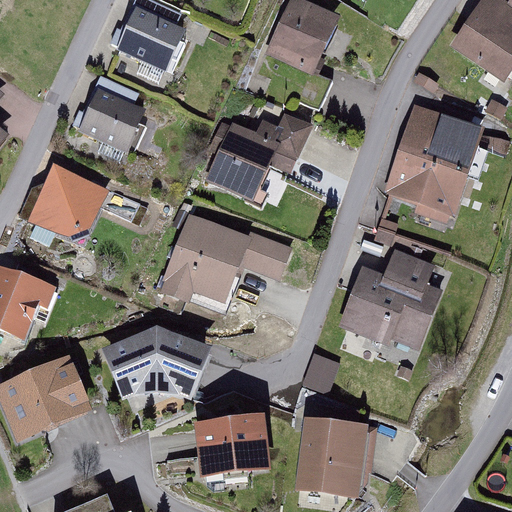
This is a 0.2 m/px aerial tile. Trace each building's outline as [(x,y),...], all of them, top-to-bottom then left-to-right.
[(349,17),(305,0),(295,0),(273,54),(325,75),(349,17)] [(511,3),(506,0),(483,0),(453,47),(509,83),(511,78),(511,3)] [(191,27),(136,6),(120,48),(175,70),(191,27)] [(443,89),(419,76),(413,86),(438,99),(443,89)] [(0,87),(0,153),(12,138),(0,128),(0,107),(10,95),(0,87)] [(148,107),(99,90),(84,133),(133,150),(148,107)] [(510,110),(492,102),(485,117),(503,125),(510,110)] [(488,132),(416,109),(389,196),(460,219),(488,132)] [(263,139),(230,126),(207,182),(262,205),(276,172),(295,179),(317,127),(291,117),(287,127),(271,120),(263,139)] [(108,197),(54,172),(29,226),(83,251),(108,197)] [(293,250),(187,214),(161,292),(227,314),(242,269),(282,282),(293,250)] [(402,228),(385,221),(377,242),(394,249),(402,228)] [(392,277),(364,267),(342,331),(420,358),(444,290),(433,286),(439,269),(400,255),(392,277)] [(52,287),(0,267),(0,330),(31,342),(52,287)] [(157,333),(102,356),(121,405),(192,401),(213,356),(157,333)] [(76,358),(0,389),(0,392),(20,442),(98,411),(76,358)] [(344,368),(316,358),(305,387),(333,398),(344,368)] [(358,423),(359,409),(333,407),(332,421),(358,423)] [(267,421),(197,431),(204,482),(274,473),(267,421)] [(377,434),(313,425),(303,497),(366,506),(377,434)] [(119,511),(111,495),(72,511),(119,511)]
